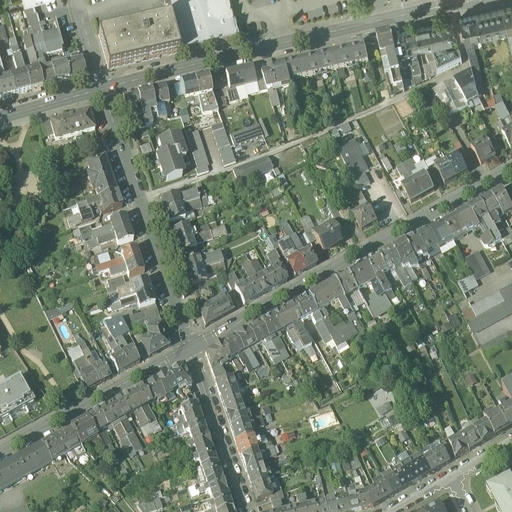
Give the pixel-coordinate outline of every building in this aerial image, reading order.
[(31,29),(34,39),(42,37),(39,27),(32,0),(24,2),(23,2),(31,29)] [(163,0),(168,15),(169,20),(170,20),(179,54),(240,40),(241,40),(229,0),(163,0)] [(511,7),(501,10),(506,30),(511,28),(511,7)] [(501,10),(474,16),(479,36),(479,35),(479,36),(505,30),(506,30),(501,10)] [(108,71),(179,54),(170,20),(169,20),(168,15),(162,16),(164,21),(148,25),(139,27),(98,36),(108,71)] [(471,37),(479,36),(474,16),(458,20),(464,42),(471,41),(471,37)] [(137,21),(139,27),(148,25),(147,18),(137,21)] [(426,27),(430,45),(439,43),(443,42),(455,39),(450,21),(426,27)] [(42,38),(58,34),(55,23),(39,27),(42,37),(42,38)] [(426,27),(414,30),(418,48),(424,46),(430,45),(426,27)] [(402,32),(406,50),(414,48),(418,48),(414,30),(402,32)] [(402,32),(390,35),(394,53),(395,53),(401,51),(406,50),(402,32)] [(58,34),(42,38),(47,56),(47,57),(62,52),(61,50),(62,49),(58,34)] [(377,39),(381,57),(387,56),(388,62),(391,76),(400,74),(395,53),(394,53),(390,35),(376,38),(377,39)] [(42,38),(42,37),(34,39),(29,41),(30,45),(33,53),(38,72),(38,74),(45,71),(42,58),(47,56),(42,38)] [(9,42),(13,58),(20,57),(15,41),(9,42)] [(477,98),(477,99),(485,98),(479,72),(471,41),(464,42),(471,74),(477,98)] [(359,48),(348,50),(352,66),(368,62),(363,42),(358,43),(359,48)] [(432,51),(430,45),(424,46),(424,48),(424,49),(426,60),(433,59),(432,51)] [(406,50),(409,64),(410,63),(409,60),(416,59),(414,48),(406,50)] [(447,56),(445,48),(441,48),(432,51),(433,59),(438,77),(461,65),(458,52),(447,56)] [(338,52),(332,54),(336,70),(352,66),(348,50),(338,53),(338,52)] [(399,54),(402,65),(409,64),(406,50),(401,51),(402,54),(399,54)] [(32,73),(38,72),(33,53),(27,55),(32,73)] [(328,55),(317,58),(321,74),(336,70),(332,54),(328,55)] [(63,56),(65,65),(71,64),(69,55),(63,56)] [(19,74),(20,77),(25,75),(20,57),(13,58),(18,74),(19,74)] [(306,60),(301,61),(305,77),(321,74),(317,58),(306,60)] [(421,78),(416,59),(409,60),(410,63),(409,64),(413,80),(421,78)] [(423,68),(426,82),(438,77),(433,59),(426,60),(429,67),(423,68)] [(49,64),(51,70),(62,67),(60,61),(49,64)] [(65,65),(65,66),(70,81),(86,77),(82,61),(71,64),(65,65)] [(297,63),(286,65),(289,81),(305,77),(301,61),(296,63),(297,63)] [(391,76),(388,62),(382,64),(385,77),(391,76)] [(413,80),(409,64),(402,65),(403,71),(406,70),(409,81),(413,80)] [(292,91),(289,81),(286,65),(285,65),(277,67),(272,68),(271,67),(269,68),(268,69),(268,71),(269,73),(269,74),(262,75),(264,81),(267,92),(276,90),(281,89),(282,93),(292,91)] [(62,67),(51,70),(55,85),(70,81),(65,66),(62,67)] [(243,88),(245,88),(250,87),(258,85),(257,82),(253,67),(239,71),(243,88)] [(45,71),(38,74),(43,89),(55,85),(51,70),(45,71)] [(225,74),(229,91),(235,90),(243,88),(239,71),(225,74)] [(30,93),(43,89),(38,74),(38,72),(32,73),(25,75),(30,93)] [(404,93),(400,74),(391,76),(393,86),(388,88),(390,99),(404,93)] [(454,82),(467,107),(471,104),(478,100),(477,99),(477,98),(471,74),(454,82)] [(20,77),(13,78),(18,96),(30,93),(25,75),(20,77)] [(15,97),(18,96),(13,78),(10,79),(15,97)] [(194,81),(198,99),(211,96),(207,78),(194,81)] [(10,79),(6,80),(11,98),(15,97),(10,79)] [(6,80),(0,82),(0,101),(11,98),(6,80)] [(180,84),(184,102),(191,100),(198,99),(194,81),(180,84)] [(258,85),(260,94),(267,92),(264,81),(257,82),(258,85)] [(432,93),(446,120),(468,109),(467,107),(454,82),(432,93)] [(165,88),(150,91),(154,108),(163,106),(169,104),(165,88)] [(238,103),(235,90),(229,91),(226,91),(229,105),(238,103)] [(267,92),(272,109),(280,107),(276,90),(267,92)] [(155,111),(154,108),(150,91),(137,95),(141,112),(146,110),(147,113),(155,111)] [(136,113),(141,112),(137,95),(123,98),(126,115),(136,113)] [(217,113),(211,96),(198,99),(202,117),(211,116),(217,113)] [(217,107),(227,106),(226,98),(216,98),(217,107)] [(155,111),(158,122),(166,120),(165,116),(163,106),(154,108),(155,111)] [(495,109),(503,123),(504,123),(508,131),(511,128),(511,123),(503,106),(495,109)] [(145,131),(141,112),(136,113),(140,132),(145,131)] [(89,113),(72,118),(75,128),(72,128),(76,140),(81,138),(81,135),(94,131),(89,113)] [(75,140),(76,140),(72,128),(75,128),(72,118),(50,124),(50,125),(55,141),(55,143),(74,137),(75,140)] [(502,134),(508,131),(504,123),(503,123),(498,126),(502,134)] [(38,129),(41,140),(48,138),(49,143),(55,141),(50,125),(38,129)] [(210,128),(212,134),(224,130),(222,125),(210,128)] [(349,125),(338,128),(342,136),(352,133),(349,125)] [(230,137),(234,149),(263,138),(258,127),(230,137)] [(511,128),(508,131),(502,134),(505,139),(507,143),(511,150),(511,149),(511,128)] [(233,158),(224,130),(212,134),(222,162),(233,158)] [(186,137),(197,171),(207,168),(209,167),(198,133),(186,137)] [(164,177),(166,183),(182,178),(177,163),(174,154),(183,151),(179,136),(158,144),(160,151),(163,150),(165,156),(162,157),(155,159),(158,166),(160,165),(162,170),(159,171),(162,178),(164,177)] [(486,141),(492,153),(499,149),(492,137),(486,141)] [(300,145),(303,150),(316,145),(313,139),(300,145)] [(337,150),(354,181),(364,175),(368,173),(361,159),(362,158),(356,149),(360,147),(356,140),(337,150)] [(471,149),(481,166),(495,158),(492,153),(486,141),(471,149)] [(458,157),(461,163),(468,160),(459,144),(452,147),(456,155),(458,157)] [(185,160),(187,159),(183,151),(174,154),(177,163),(181,161),(180,157),(184,156),(185,160)] [(319,155),(321,160),(327,157),(325,152),(319,155)] [(453,159),(447,163),(456,181),(467,174),(461,163),(458,157),(456,155),(452,157),(453,159)] [(235,164),(233,158),(222,162),(224,168),(235,164)] [(95,191),(98,200),(116,194),(104,159),(87,165),(90,175),(87,176),(92,192),(95,191)] [(185,160),(181,161),(183,167),(190,165),(188,159),(187,159),(185,160)] [(232,172),(238,185),(272,172),(265,159),(232,172)] [(429,170),(434,167),(439,165),(432,159),(425,163),(429,170)] [(381,163),(388,174),(393,171),(387,160),(381,163)] [(403,167),(411,183),(415,181),(412,176),(417,173),(414,168),(411,162),(403,167)] [(424,163),(414,168),(417,173),(412,176),(415,181),(425,175),(429,173),(424,163)] [(440,167),(439,165),(434,167),(436,169),(435,169),(445,187),(456,181),(447,163),(440,167)] [(403,179),(406,185),(411,183),(403,167),(396,170),(402,180),(403,179)] [(208,173),(207,168),(197,171),(195,171),(197,177),(208,173)] [(354,181),(359,192),(370,186),(364,175),(354,181)] [(425,175),(415,181),(411,183),(421,200),(434,193),(425,175)] [(421,200),(411,183),(406,185),(401,188),(405,195),(402,196),(405,202),(408,201),(411,206),(421,200)] [(159,197),(161,202),(176,197),(174,192),(159,197)] [(503,192),(492,198),(500,213),(503,218),(511,213),(511,209),(507,200),(503,192)] [(122,209),(116,194),(98,200),(100,205),(102,210),(104,215),(122,209)] [(356,197),(360,205),(365,202),(361,195),(356,197)] [(196,196),(178,202),(181,209),(199,203),(196,196)] [(165,214),(181,209),(178,202),(177,197),(176,197),(161,202),(165,214)] [(496,215),(500,213),(492,198),(492,197),(480,203),(489,219),(496,215)] [(86,205),(87,210),(88,209),(100,205),(98,200),(86,205)] [(199,203),(181,209),(183,216),(201,210),(199,203)] [(477,226),(481,223),(489,219),(480,203),(468,210),(476,226),(477,226)] [(73,219),(79,217),(82,225),(92,222),(88,209),(87,210),(86,205),(70,210),(73,219)] [(185,220),(183,216),(181,209),(165,214),(169,225),(185,220)] [(354,217),(362,233),(377,225),(369,209),(354,217)] [(479,230),(477,226),(476,226),(468,210),(464,209),(463,213),(462,214),(473,233),(479,230)] [(335,224),(341,221),(338,216),(336,211),(330,214),(335,224)] [(344,212),(338,216),(341,221),(343,225),(349,221),(344,212)] [(467,236),(473,233),(462,214),(456,216),(467,236)] [(499,219),(496,215),(489,219),(494,229),(500,226),(497,220),(499,219)] [(467,236),(456,216),(443,224),(454,244),(467,236)] [(69,229),(82,225),(79,217),(73,219),(67,221),(69,229)] [(125,219),(109,224),(111,230),(113,236),(114,236),(129,231),(129,230),(125,219)] [(481,223),(489,237),(494,247),(501,243),(498,236),(494,229),(489,219),(481,223)] [(169,225),(170,230),(186,225),(185,220),(169,225)] [(87,245),(93,243),(91,236),(111,230),(109,224),(100,227),(101,230),(98,231),(91,233),(91,234),(80,238),(83,246),(87,245)] [(214,224),(207,226),(209,232),(216,230),(214,224)] [(446,248),(454,244),(443,224),(429,232),(438,249),(445,246),(446,248)] [(187,228),(186,225),(170,230),(172,234),(187,228)] [(316,241),(322,254),(335,247),(335,246),(342,242),(333,225),(313,236),(316,241)] [(494,229),(498,236),(501,234),(504,232),(503,232),(500,226),(494,229)] [(89,228),(78,232),(80,238),(91,234),(91,233),(89,228)] [(176,246),(191,240),(189,234),(187,228),(172,234),(176,246)] [(207,228),(189,234),(191,240),(209,234),(207,228)] [(282,230),(288,242),(294,239),(288,228),(282,230)] [(511,235),(509,229),(503,232),(504,232),(501,234),(506,242),(511,239),(511,235)] [(113,236),(111,230),(91,236),(93,243),(96,242),(113,236)] [(209,234),(212,241),(226,236),(224,230),(209,234)] [(129,231),(114,236),(116,242),(118,247),(133,242),(129,231)] [(304,234),(310,244),(316,241),(313,236),(310,231),(304,234)] [(427,255),(438,249),(429,232),(417,238),(427,255)] [(209,234),(191,240),(194,247),(212,241),(209,234)] [(501,243),(502,245),(506,242),(501,234),(498,236),(501,243)] [(113,236),(96,242),(98,247),(116,242),(114,236),(113,236)] [(488,250),(494,247),(489,237),(483,241),(482,244),(484,249),(488,250)] [(428,258),(427,255),(417,238),(406,244),(415,260),(422,256),(424,260),(428,258)] [(288,242),(297,258),(303,255),(294,239),(288,242)] [(511,239),(506,242),(502,245),(507,254),(511,251),(511,239)] [(195,252),(194,247),(191,240),(176,246),(180,257),(195,252)] [(90,250),(98,247),(96,242),(93,243),(87,245),(90,250)] [(288,242),(282,245),(291,262),(297,258),(288,242)] [(408,264),(415,260),(406,244),(392,252),(401,267),(408,264)] [(288,264),(291,262),(282,245),(279,247),(285,259),(288,264)] [(273,250),(279,262),(285,259),(279,247),(273,250)] [(120,256),(122,261),(124,268),(140,262),(136,251),(120,256)] [(200,255),(202,261),(213,258),(211,252),(200,255)] [(308,252),(303,255),(297,258),(305,273),(316,267),(308,252)] [(388,274),(396,270),(401,267),(392,252),(380,259),(388,274)] [(268,257),(272,265),(278,262),(274,254),(268,257)] [(478,255),(473,258),(484,279),(490,276),(478,255)] [(202,261),(203,264),(206,271),(223,266),(223,265),(220,266),(217,257),(219,257),(219,256),(213,258),(202,261)] [(305,273),(297,258),(291,262),(288,264),(286,264),(294,279),(305,273)] [(475,284),(484,279),(473,258),(464,263),(472,278),(475,284)] [(383,277),(388,274),(380,259),(368,265),(385,298),(392,294),(383,277)] [(109,273),(124,268),(122,261),(95,270),(96,271),(98,277),(104,275),(109,273)] [(187,278),(202,272),(200,265),(199,262),(199,261),(183,266),(187,278)] [(140,262),(124,268),(126,273),(128,280),(144,274),(140,262)] [(249,265),(258,281),(263,278),(254,262),(249,265)] [(418,283),(408,264),(401,267),(412,286),(418,283)] [(243,269),(251,284),(258,281),(249,265),(243,269)] [(368,265),(355,272),(365,290),(372,286),(373,292),(375,296),(378,302),(385,298),(368,265)] [(206,271),(202,272),(205,279),(225,273),(223,266),(206,271)] [(271,274),(268,275),(276,289),(287,283),(277,266),(270,271),(271,274)] [(412,286),(401,267),(396,270),(397,272),(395,273),(404,290),(412,286)] [(110,279),(126,273),(124,268),(109,273),(110,278),(110,279)] [(421,272),(427,282),(430,280),(425,270),(421,272)] [(207,284),(205,279),(202,272),(187,278),(191,290),(191,289),(199,287),(207,284)] [(358,293),(365,290),(355,272),(349,276),(358,293)] [(233,275),(230,277),(237,289),(240,287),(233,275)] [(268,275),(263,278),(258,281),(265,295),(276,289),(268,275)] [(345,299),(346,301),(358,293),(349,276),(336,283),(345,299)] [(226,283),(231,292),(235,290),(234,290),(237,289),(230,277),(228,278),(226,283)] [(106,284),(109,291),(125,285),(122,278),(106,284)] [(478,288),(475,284),(472,278),(463,283),(469,294),(478,288)] [(265,295),(258,281),(251,284),(247,287),(255,301),(265,295)] [(146,282),(131,288),(135,300),(150,294),(146,282)] [(331,306),(339,302),(345,299),(336,283),(322,290),(331,306)] [(464,296),(469,294),(463,283),(458,286),(464,296)] [(126,289),(125,285),(109,291),(105,292),(107,297),(108,297),(116,294),(125,291),(125,290),(126,289)] [(244,307),(255,301),(247,287),(244,289),(242,286),(240,287),(237,289),(234,290),(235,290),(244,307)] [(511,286),(499,294),(505,305),(511,300),(511,286)] [(119,305),(135,300),(131,288),(126,289),(125,290),(125,291),(116,294),(119,305)] [(322,290),(318,293),(327,309),(331,306),(322,290)] [(204,301),(200,291),(193,294),(197,305),(204,301)] [(307,299),(316,315),(320,313),(327,309),(318,293),(307,299)] [(111,304),(112,307),(119,305),(116,294),(108,297),(111,304)] [(150,294),(135,300),(137,305),(139,311),(154,306),(150,294)] [(385,298),(389,304),(395,300),(392,294),(385,298)] [(499,294),(485,302),(491,312),(501,306),(505,305),(499,294)] [(378,302),(375,296),(369,300),(372,304),(366,307),(368,311),(374,321),(392,310),(389,304),(385,298),(378,302)] [(224,298),(211,305),(220,320),(233,313),(224,298)] [(307,299),(293,307),(302,323),(312,317),(316,315),(307,299)] [(339,302),(345,314),(351,311),(346,301),(345,299),(339,302)] [(129,308),(137,305),(135,300),(119,305),(121,311),(129,308)] [(511,300),(505,305),(501,306),(507,317),(511,314),(511,300)] [(206,308),(204,301),(197,305),(199,312),(206,308)] [(471,309),(472,310),(477,320),(491,312),(485,302),(471,309)] [(121,311),(119,305),(112,307),(110,308),(112,314),(121,311)] [(137,305),(129,308),(131,313),(131,314),(139,311),(137,305)] [(205,328),(220,320),(211,305),(206,308),(199,312),(205,328)] [(143,315),(156,311),(154,306),(139,311),(141,316),(143,315)] [(473,336),(507,317),(501,306),(491,312),(477,320),(467,325),(473,336)] [(84,312),(85,316),(105,310),(104,307),(84,312)] [(282,313),(291,329),(296,326),(302,323),(293,307),(282,313)] [(467,325),(477,320),(472,310),(462,316),(467,325)] [(156,311),(143,315),(146,322),(158,318),(156,311)] [(354,317),(351,311),(345,314),(348,320),(354,317)] [(62,318),(68,330),(79,325),(74,313),(62,318)] [(131,313),(116,317),(118,324),(121,323),(133,319),(131,314),(131,313)] [(282,313),(271,319),(280,335),(286,331),(291,329),(282,313)] [(321,324),(321,323),(327,320),(324,315),(320,313),(316,315),(321,324)] [(121,323),(124,329),(146,322),(143,315),(141,316),(133,319),(121,323)] [(321,324),(316,315),(312,317),(313,320),(311,321),(315,327),(321,324)] [(449,324),(440,328),(444,334),(460,326),(455,315),(447,319),(449,324)] [(111,326),(118,324),(116,317),(109,320),(111,326)] [(359,339),(365,336),(357,320),(354,317),(348,320),(351,326),(352,325),(358,336),(359,339)] [(128,336),(129,337),(146,331),(161,326),(158,318),(146,322),(124,329),(128,336)] [(260,325),(269,341),(273,338),(280,335),(271,319),(260,325)] [(334,331),(327,320),(321,323),(331,342),(336,349),(352,339),(346,328),(344,325),(334,331)] [(113,344),(121,341),(128,336),(124,329),(121,323),(118,324),(111,326),(104,328),(106,331),(111,340),(113,344)] [(315,327),(325,345),(331,342),(321,323),(321,324),(315,327)] [(260,325),(247,332),(256,348),(263,344),(269,341),(260,325)] [(346,328),(352,339),(358,336),(352,325),(351,326),(346,328)] [(139,343),(148,359),(169,348),(161,326),(146,331),(149,338),(139,343)] [(297,329),(296,326),(291,329),(299,343),(304,352),(311,348),(299,327),(297,329)] [(299,343),(291,329),(286,331),(288,334),(286,335),(293,346),(299,343)] [(111,340),(106,331),(101,333),(106,342),(111,340)] [(234,339),(243,355),(249,352),(256,348),(247,332),(234,339)] [(480,349),(486,360),(511,345),(511,336),(510,333),(480,349)] [(275,341),(273,338),(269,341),(277,355),(283,352),(276,340),(275,341)] [(234,339),(222,346),(230,362),(231,361),(237,358),(243,355),(234,339)] [(105,342),(113,356),(118,353),(113,344),(111,340),(106,342),(105,342)] [(118,353),(120,356),(127,352),(121,341),(113,344),(118,353)] [(277,355),(269,341),(263,344),(265,346),(265,350),(272,364),(279,360),(277,355)] [(205,355),(211,373),(219,368),(220,371),(221,370),(226,367),(227,366),(226,364),(230,362),(222,346),(205,355)] [(69,358),(71,362),(73,365),(74,365),(74,366),(84,361),(82,356),(80,352),(78,349),(67,355),(69,358)] [(131,350),(127,352),(120,356),(128,371),(139,365),(131,350)] [(243,355),(249,365),(253,363),(255,362),(249,352),(243,355)] [(84,361),(91,373),(96,370),(87,353),(82,356),(84,361)] [(243,368),(244,368),(249,365),(243,355),(237,358),(243,368)] [(128,371),(120,356),(113,360),(109,362),(112,367),(117,376),(128,371)] [(73,367),(80,379),(91,373),(84,361),(74,366),(73,367)] [(226,367),(231,377),(238,374),(239,374),(231,361),(230,362),(226,364),(227,366),(226,367)] [(68,364),(76,381),(80,380),(80,379),(73,367),(74,366),(74,365),(73,365),(71,362),(68,364)] [(257,370),(253,363),(249,365),(253,372),(257,370)] [(253,372),(249,365),(244,368),(248,375),(253,372)] [(102,367),(96,370),(91,373),(98,387),(109,381),(102,367)] [(108,369),(113,379),(117,376),(112,367),(108,369)] [(176,391),(177,391),(184,387),(186,391),(187,391),(191,389),(184,367),(168,375),(168,376),(176,391)] [(225,379),(221,370),(220,371),(219,368),(211,373),(214,382),(214,383),(225,379)] [(98,387),(91,373),(80,379),(80,380),(87,393),(98,387)] [(155,383),(164,398),(171,394),(176,391),(168,376),(155,383)] [(20,378),(0,388),(0,422),(9,418),(18,413),(25,409),(34,404),(20,378)] [(215,385),(220,399),(236,393),(233,383),(236,382),(235,379),(215,385)] [(151,405),(158,402),(164,398),(155,383),(142,390),(151,405)] [(511,384),(502,390),(506,397),(509,403),(510,402),(511,406),(511,384)] [(191,397),(187,391),(186,391),(184,387),(177,391),(183,402),(187,400),(186,399),(191,397)] [(142,390),(131,396),(149,429),(156,425),(148,411),(146,412),(144,410),(151,406),(151,405),(142,390)] [(236,393),(220,399),(225,414),(241,409),(239,403),(249,400),(247,394),(237,397),(236,393)] [(175,400),(171,394),(164,398),(167,404),(175,400)] [(131,396),(120,402),(129,418),(136,414),(137,417),(135,418),(145,437),(152,433),(149,429),(131,396)] [(184,405),(185,407),(196,403),(193,396),(191,397),(186,399),(187,400),(183,402),(184,405)] [(497,402),(500,408),(509,403),(506,397),(497,402)] [(167,404),(164,398),(158,402),(161,407),(167,404)] [(120,402),(109,408),(127,441),(134,437),(126,423),(124,424),(122,421),(129,418),(120,402)] [(511,406),(510,402),(509,403),(500,408),(503,411),(499,414),(508,430),(511,428),(511,406)] [(34,404),(25,409),(28,415),(37,409),(34,404)] [(392,411),(388,404),(376,411),(381,418),(392,411)] [(180,411),(184,422),(185,424),(201,419),(197,405),(180,411)] [(109,408),(98,415),(107,430),(113,427),(114,429),(112,430),(120,445),(127,441),(109,408)] [(243,414),(241,409),(225,414),(230,429),(246,424),(245,420),(254,416),(253,411),(243,414)] [(268,409),(262,411),(264,418),(271,416),(268,409)] [(332,411),(309,420),(314,434),(338,425),(332,411)] [(495,438),(508,430),(499,414),(496,416),(493,412),(484,417),(487,423),(495,438)] [(9,418),(12,423),(21,418),(18,413),(9,418)] [(98,415),(87,421),(97,440),(105,453),(112,449),(104,435),(102,436),(100,433),(107,430),(98,415)] [(438,422),(434,415),(428,419),(430,422),(432,426),(438,422)] [(399,425),(394,416),(387,421),(391,429),(399,425)] [(12,423),(9,418),(0,422),(0,424),(2,429),(12,423)] [(206,434),(201,419),(185,424),(186,428),(177,431),(179,437),(188,434),(190,440),(206,434)] [(256,421),(246,424),(248,427),(257,424),(262,422),(261,419),(256,421)] [(430,422),(428,419),(421,423),(422,427),(430,422)] [(70,430),(80,449),(87,446),(85,443),(95,437),(97,440),(87,421),(70,430)] [(391,429),(387,421),(381,424),(386,432),(391,429)] [(422,427),(421,423),(413,427),(416,433),(423,429),(422,427)] [(482,445),(495,438),(487,423),(481,426),(479,423),(472,427),(482,445)] [(248,427),(246,424),(230,429),(235,444),(251,439),(250,433),(259,430),(257,424),(248,427)] [(469,453),(482,445),(472,427),(465,431),(467,434),(461,438),(469,453)] [(394,433),(397,437),(405,433),(406,432),(406,431),(404,428),(394,433)] [(71,453),(73,455),(81,451),(80,449),(70,430),(69,431),(55,438),(65,456),(71,453)] [(446,434),(448,441),(455,437),(451,431),(446,434)] [(410,441),(405,433),(397,437),(401,446),(410,441)] [(211,449),(206,434),(190,440),(192,445),(182,449),(184,454),(194,451),(195,455),(211,449)] [(293,434),(280,438),(283,445),(295,441),(293,434)] [(85,443),(87,446),(97,440),(95,437),(85,443)] [(457,440),(455,437),(448,441),(456,461),(469,453),(461,438),(457,440)] [(55,438),(41,446),(51,464),(53,467),(61,463),(59,460),(65,456),(55,438)] [(240,459),(256,454),(253,444),(251,439),(235,444),(240,459)] [(268,439),(253,444),(256,454),(271,449),(268,439)] [(385,439),(379,442),(382,447),(388,444),(385,439)] [(430,449),(432,456),(442,450),(439,444),(430,449)] [(41,446),(16,460),(26,479),(51,464),(41,446)] [(432,456),(430,449),(430,448),(419,454),(419,456),(423,461),(432,456)] [(217,464),(211,449),(195,455),(197,460),(187,463),(189,469),(199,465),(200,470),(217,464)] [(271,449),(256,454),(260,464),(276,459),(273,449),(271,449)] [(442,450),(432,456),(440,470),(450,464),(442,450)] [(85,456),(81,451),(73,455),(76,461),(85,456)] [(262,469),(260,464),(256,454),(240,459),(245,475),(262,469)] [(396,459),(401,466),(410,461),(406,454),(396,459)] [(410,461),(413,467),(423,461),(419,456),(410,461)] [(431,475),(440,470),(432,456),(423,461),(431,475)] [(349,461),(352,474),(355,473),(362,470),(357,459),(349,461)] [(16,460),(0,468),(0,492),(26,479),(16,460)] [(275,465),(277,470),(292,465),(290,460),(275,465)] [(401,467),(404,472),(413,467),(410,461),(401,466),(401,467)] [(431,475),(423,461),(413,467),(421,481),(431,475)] [(347,462),(341,464),(344,474),(350,472),(347,462)] [(222,479),(217,464),(200,470),(205,485),(222,479)] [(341,474),(339,465),(331,467),(334,476),(341,474)] [(401,467),(391,472),(394,478),(404,472),(401,467)] [(421,481),(413,467),(404,472),(412,486),(421,481)] [(264,475),(262,469),(245,475),(251,490),(267,484),(265,480),(275,477),(273,472),(264,475)] [(382,478),(385,483),(394,478),(391,472),(382,478)] [(402,492),(412,486),(404,472),(394,478),(402,492)] [(373,483),(375,489),(385,483),(382,478),(373,483)] [(402,492),(394,478),(385,483),(393,497),(402,492)] [(222,479),(205,485),(207,489),(209,495),(211,500),(227,495),(222,479)] [(272,483),(275,493),(280,491),(277,481),(276,481),(272,483)] [(511,511),(511,484),(510,481),(489,492),(493,499),(494,499),(498,506),(497,507),(499,511),(511,511)] [(267,485),(267,484),(251,490),(256,504),(269,500),(272,499),(271,495),(275,493),(272,483),(267,485)] [(393,497),(385,483),(375,489),(383,503),(393,497)] [(367,484),(362,486),(364,494),(367,494),(371,491),(369,488),(367,484)] [(191,501),(198,498),(197,495),(203,493),(203,490),(207,489),(205,485),(187,491),(191,501)] [(358,496),(364,494),(362,486),(356,487),(358,496)] [(350,489),(352,497),(358,496),(356,487),(350,489)] [(209,495),(207,489),(203,490),(203,493),(197,495),(198,498),(209,495)] [(375,489),(371,491),(379,505),(383,503),(375,489)] [(269,500),(271,505),(275,503),(283,501),(281,496),(282,496),(280,491),(275,493),(271,495),(272,499),(269,500)] [(379,505),(371,491),(367,494),(364,494),(358,496),(361,511),(373,509),(379,505)] [(335,494),(337,501),(347,498),(346,492),(335,494)] [(159,493),(151,495),(152,502),(161,500),(159,493)] [(225,511),(232,510),(227,495),(211,500),(212,505),(203,508),(204,511),(212,511),(214,511),(225,511)] [(359,511),(361,511),(358,496),(352,497),(347,498),(350,511),(359,511)] [(136,502),(138,508),(152,504),(150,497),(136,502)] [(350,511),(347,498),(337,501),(339,511),(350,511)] [(152,504),(138,508),(136,509),(138,511),(158,511),(162,511),(158,501),(152,504)] [(327,511),(339,511),(337,501),(325,504),(327,511)]
